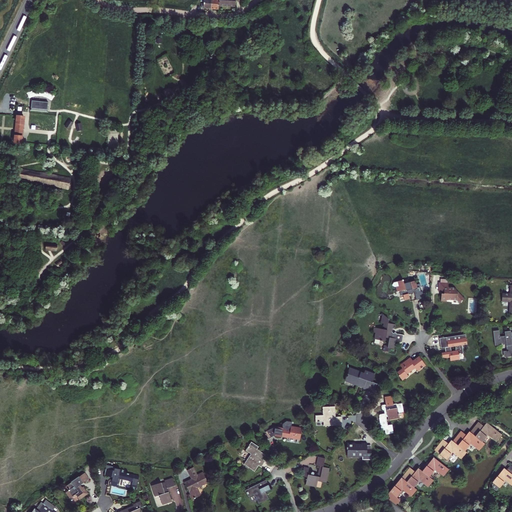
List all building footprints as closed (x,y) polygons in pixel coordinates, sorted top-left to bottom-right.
[(170,88),(163,91),(166,97),(172,94),(170,88)] [(32,101),(31,110),(47,112),(48,102),(32,101)] [(24,117),(17,116),(16,123),(17,123),(17,129),(16,136),(15,136),(14,143),(22,144),(22,136),(22,130),(23,124),(24,124),(24,117)] [(118,129),(107,129),(108,150),(118,150),(118,148),(118,129)] [(71,178),(21,169),(19,180),(69,189),(70,183),(71,178)] [(103,171),(98,179),(103,182),(108,173),(103,171)] [(416,301),(423,299),(422,292),(420,292),(419,287),(417,287),(415,280),(408,282),(408,281),(405,282),(405,279),(401,280),(401,279),(392,281),(390,284),(394,286),(395,291),(399,290),(400,294),(402,294),(403,300),(409,298),(407,293),(408,292),(410,294),(411,294),(412,292),(413,291),(416,301)] [(441,293),(441,300),(447,301),(447,299),(456,299),(460,303),(464,299),(453,287),(447,287),(447,279),(440,279),(440,282),(439,282),(438,291),(444,291),(443,293),(441,293)] [(511,286),(510,286),(509,294),(502,294),(501,303),(509,303),(508,315),(511,315),(511,286)] [(395,342),(402,343),(402,342),(401,342),(402,337),(403,337),(404,335),(396,334),(396,333),(393,333),(392,333),(392,330),(394,330),(395,325),(387,324),(388,320),(382,315),(380,324),(383,325),(383,328),(385,328),(385,330),(373,328),(372,333),(375,333),(374,340),(388,343),(387,348),(394,350),(395,342)] [(505,358),(511,356),(511,333),(510,333),(510,332),(504,333),(504,337),(499,338),(498,331),(492,332),(495,346),(498,346),(498,345),(501,344),(501,345),(506,345),(506,352),(504,352),(505,358)] [(445,353),(441,353),(442,359),(449,358),(450,362),(460,360),(459,355),(463,355),(462,346),(467,345),(465,335),(439,339),(440,349),(444,348),(445,353)] [(409,358),(399,366),(402,369),(396,373),(399,376),(397,377),(401,382),(408,377),(406,375),(415,369),(417,372),(425,366),(418,357),(412,361),(409,358)] [(345,382),(374,393),(377,385),(372,383),(375,374),(365,370),(364,373),(350,368),(345,382)] [(391,396),(384,398),(385,405),(381,406),(382,409),(383,411),(384,414),(379,415),(379,416),(379,419),(381,431),(384,430),(385,435),(393,433),(392,425),(387,426),(386,417),(387,417),(388,420),(398,418),(397,413),(403,412),(402,404),(397,405),(397,404),(392,404),(391,396)] [(335,417),(335,407),(322,408),(323,416),(315,416),(315,423),(323,422),(323,427),(341,426),(341,417),(335,417)] [(274,429),(273,436),(300,440),(302,428),(291,426),(292,421),(286,421),(282,423),(282,427),(275,426),(274,429)] [(478,421),(470,432),(482,442),(487,435),(495,441),(501,434),(487,423),(484,427),(478,421)] [(480,451),(485,444),(482,442),(470,432),(466,437),(461,432),(453,442),(466,452),(471,445),(480,451)] [(452,440),(448,445),(443,440),(435,451),(447,460),(452,453),(461,460),(467,453),(466,452),(453,442),(452,440)] [(244,465),(254,471),(258,466),(261,467),(264,461),(262,459),(265,454),(256,449),(257,447),(250,442),(245,451),(250,454),(244,465)] [(355,443),(347,443),(347,457),(362,458),(362,460),(371,460),(371,451),(367,451),(367,446),(367,443),(361,443),(361,444),(355,444),(355,443)] [(324,459),(317,457),(315,466),(319,467),(317,475),(308,473),(309,468),(304,467),(301,477),(305,485),(310,486),(311,483),(317,484),(317,482),(326,484),(329,469),(323,467),(324,459)] [(445,477),(450,471),(434,458),(423,472),(430,478),(436,470),(445,477)] [(188,494),(191,500),(201,494),(197,488),(208,482),(202,472),(197,474),(193,466),(186,470),(190,478),(183,482),(189,493),(188,494)] [(499,489),(506,482),(511,486),(511,466),(507,470),(504,468),(498,477),(497,477),(492,483),(499,489)] [(113,470),(106,468),(104,476),(112,477),(110,485),(116,487),(118,479),(132,482),(131,489),(136,490),(139,476),(125,473),(126,471),(114,468),(113,470)] [(402,478),(415,488),(420,482),(428,488),(434,480),(430,478),(423,472),(418,468),(415,472),(412,477),(406,472),(402,478)] [(410,468),(406,472),(412,477),(415,472),(410,468)] [(84,472),(65,486),(68,490),(65,492),(69,498),(75,494),(79,500),(88,494),(83,486),(82,487),(80,485),(89,479),(84,472)] [(172,478),(164,480),(167,488),(175,486),(172,478)] [(395,486),(385,498),(393,503),(396,505),(400,500),(397,498),(403,490),(412,497),(417,490),(415,488),(402,478),(395,486)] [(258,504),(268,498),(265,492),(270,489),(265,480),(244,490),(248,497),(253,493),(258,504)] [(162,505),(172,501),(168,492),(165,493),(161,482),(151,486),(154,497),(159,495),(162,505)] [(133,505),(117,511),(141,511),(140,508),(143,506),(140,501),(133,504),(133,505)]
